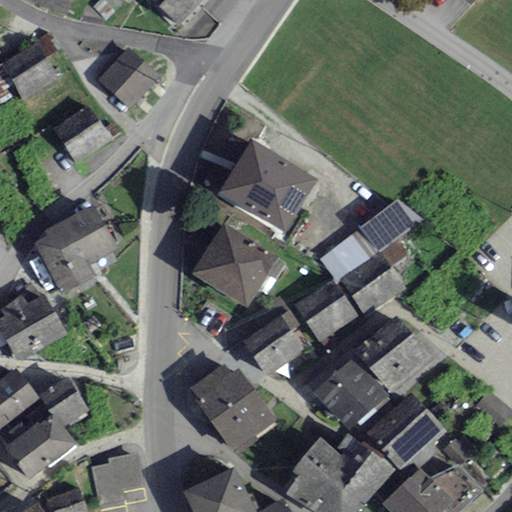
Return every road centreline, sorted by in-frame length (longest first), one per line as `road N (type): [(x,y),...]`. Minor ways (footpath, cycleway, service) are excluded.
road 1 (tertiary): [(235,55),(186,140),(168,205),(158,423)]
road 2 (residential): [(0,287),(35,227),(101,175),(204,51)]
road 3 (residential): [(5,0),(79,30),(204,51)]
road 4 (unknown): [(213,90),(370,214)]
road 5 (residential): [(158,423),(193,430),(297,511)]
road 6 (residential): [(511,87),(387,0)]
